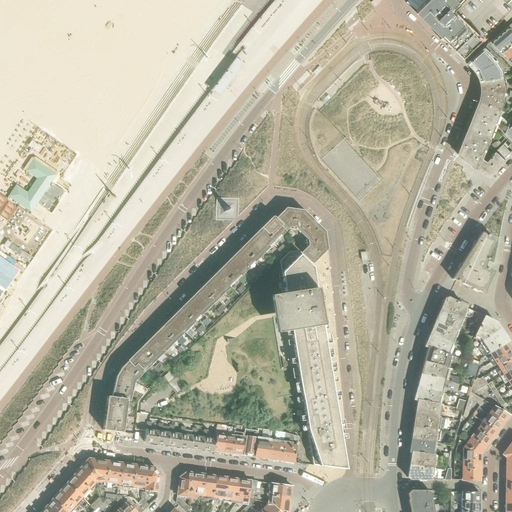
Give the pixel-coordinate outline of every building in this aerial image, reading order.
[(426,0),(418,9),(415,12),(419,16),(430,27),(435,32),(440,36),(444,40),(453,49),(458,53),(462,58),(467,54),(476,44),(479,41),(480,42),(511,10),(511,9),(507,5),(502,0),(426,0)] [(511,0),(502,0),(507,5),(511,9),(511,10),(511,9),(511,8),(511,7),(511,0)] [(508,41),(511,37),(511,29),(509,26),(491,42),(501,53),(502,53),(511,44),(508,41)] [(511,45),(511,44),(502,53),(508,59),(511,54),(511,45)] [(479,81),(502,76),(500,70),(495,60),(494,60),(490,55),(483,48),(467,63),(471,67),(474,70),(475,72),(479,81)] [(235,74),(228,69),(215,85),(222,91),(235,74)] [(504,86),(502,76),(479,81),(481,90),(481,92),(479,101),(499,109),(502,99),(504,89),(504,86)] [(468,128),(489,136),(500,110),(500,109),(499,109),(479,101),(468,128)] [(484,149),(489,136),(468,128),(457,155),(477,168),(484,159),(481,156),(484,149)] [(71,167),(36,144),(17,172),(35,184),(52,195),(71,167)] [(484,159),(477,168),(489,176),(511,152),(502,144),(486,161),(484,159)] [(41,220),(56,199),(16,173),(2,194),(41,220)] [(295,228),(301,234),(313,222),(302,212),(286,209),(275,220),(280,224),(278,226),(284,232),(289,227),(295,228)] [(251,239),(264,252),(280,236),(284,232),(278,226),(280,224),(275,220),(273,218),(272,218),(251,239)] [(313,222),(301,234),(307,240),(308,245),(301,252),(300,252),(311,263),(312,262),(312,263),(326,249),(323,233),(313,222)] [(482,268),(486,260),(487,261),(487,260),(486,259),(495,240),(481,233),(452,279),(482,294),(492,272),(482,268)] [(249,267),(264,252),(251,239),(231,258),(244,272),(249,267)] [(227,311),(174,363),(184,372),(192,381),(218,408),(301,394),(307,431),(312,465),(338,469),(346,469),(323,326),(317,288),(313,268),(309,264),(296,251),(289,252),(280,261),(285,293),(269,296),(271,304),(227,311)] [(0,300),(5,303),(20,269),(8,264),(9,261),(3,258),(2,261),(0,260),(0,300)] [(224,291),(244,272),(231,258),(211,278),(224,291)] [(204,312),(224,291),(211,278),(191,299),(204,312)] [(435,322),(455,330),(460,320),(465,307),(447,298),(444,299),(435,322)] [(184,332),(204,312),(191,299),(171,319),(184,332)] [(477,328),(483,316),(476,313),(471,323),(470,325),(477,328)] [(480,339),(489,353),(507,341),(496,323),(483,316),(477,328),(474,336),(480,339)] [(164,352),(184,332),(171,319),(151,339),(164,352)] [(424,347),(427,348),(446,353),(449,344),(455,330),(435,322),(424,347)] [(144,372),(164,352),(151,339),(131,359),(144,372)] [(488,358),(491,362),(511,349),(510,347),(511,346),(507,341),(489,353),(491,356),(488,358)] [(471,359),(474,354),(477,349),(475,347),(469,357),(471,359)] [(420,374),(442,379),(445,369),(449,354),(446,353),(427,348),(420,374)] [(498,367),(511,358),(511,350),(511,349),(491,362),(493,366),(496,364),(498,367)] [(500,376),(511,368),(511,358),(498,367),(500,370),(497,372),(500,376)] [(116,377),(111,397),(127,400),(130,400),(134,381),(144,372),(131,359),(121,369),(116,377)] [(160,363),(157,365),(164,372),(166,370),(160,363)] [(505,378),(507,381),(511,378),(511,368),(500,376),(502,380),(505,378)] [(170,371),(163,378),(168,384),(176,376),(170,371)] [(413,400),(417,401),(428,403),(439,405),(439,404),(444,405),(445,401),(439,399),(438,403),(436,403),(438,394),(442,379),(420,374),(413,400)] [(473,394),(487,385),(487,384),(483,377),(480,379),(476,378),(476,380),(474,380),(470,392),(473,394)] [(492,392),(496,389),(491,382),(487,384),(487,385),(492,392)] [(500,397),(496,389),(492,392),(497,399),(500,397)] [(127,400),(111,397),(107,397),(105,411),(108,412),(107,416),(104,416),(102,430),(122,433),(124,418),(124,416),(125,414),(127,400)] [(505,403),(500,397),(497,399),(501,407),(502,406),(502,405),(505,403)] [(459,400),(456,408),(463,410),(465,401),(459,400)] [(413,426),(435,429),(437,419),(439,405),(428,403),(417,401),(413,426)] [(487,414),(495,420),(497,420),(503,424),(509,416),(510,415),(494,405),(490,410),(485,407),(482,410),(487,414)] [(497,432),(503,424),(497,420),(495,420),(487,414),(484,418),(476,411),(473,414),(477,418),(482,422),(490,428),(492,428),(497,432)] [(477,418),(473,414),(467,422),(471,426),(477,418)] [(156,444),(158,431),(150,430),(151,423),(147,422),(144,442),(156,444)] [(492,439),(497,432),(492,428),(490,428),(482,422),(476,429),(485,436),(487,435),(492,439)] [(156,444),(167,445),(169,432),(170,427),(162,426),(163,424),(159,424),(158,431),(156,444)] [(167,445),(179,447),(180,434),(173,433),(174,426),(170,425),(170,427),(169,432),(167,445)] [(213,452),(223,453),(226,434),(226,431),(227,426),(223,426),(223,433),(216,432),(215,434),(213,452)] [(409,452),(411,453),(433,455),(434,455),(431,454),(433,444),(435,429),(413,426),(409,452)] [(190,448),(192,435),(192,431),(185,430),(185,427),(181,427),(180,434),(179,447),(190,448)] [(223,453),(232,454),(235,428),(230,427),(229,427),(228,431),(226,431),(226,434),(223,453)] [(201,450),(203,437),(196,436),(197,429),(193,428),(192,431),(192,435),(190,448),(201,450)] [(235,428),(232,454),(241,456),(244,429),(235,428)] [(246,429),(243,455),(243,456),(254,457),(257,438),(258,431),(246,429)] [(486,447),(492,439),(487,435),(485,436),(476,429),(470,437),(479,443),(482,443),(486,447)] [(201,450),(213,452),(215,434),(208,433),(208,430),(204,430),(203,437),(201,450)] [(268,459),(281,461),(284,441),(285,432),(275,431),(274,440),(270,440),(268,459)] [(291,434),(285,432),(284,441),(281,461),(293,463),(294,460),(296,443),(288,441),(288,440),(290,440),(291,434)] [(480,455),(486,447),(482,443),(479,443),(470,437),(465,445),(472,451),(475,451),(480,455)] [(254,457),(268,459),(270,440),(257,438),(254,457)] [(480,460),(480,455),(475,451),(472,451),(465,445),(462,448),(462,460),(469,460),(471,459),(474,459),(475,460),(480,460)] [(511,446),(510,445),(502,455),(506,458),(506,461),(511,461),(511,446)] [(433,455),(411,453),(407,477),(409,480),(429,480),(430,477),(437,478),(438,469),(431,469),(433,455)] [(105,482),(108,462),(88,459),(86,462),(91,467),(95,483),(100,482),(105,482)] [(480,469),(480,460),(475,460),(474,459),(471,459),(469,460),(462,460),(462,469),(469,469),(471,468),(474,468),(475,469),(480,469)] [(82,497),(95,483),(91,467),(86,462),(67,483),(82,497)] [(118,484),(121,463),(108,462),(105,482),(118,484)] [(132,486),(135,465),(121,463),(118,484),(118,489),(131,491),(132,486)] [(144,488),(147,467),(135,465),(132,486),(144,488)] [(147,467),(144,488),(144,490),(157,492),(159,477),(159,476),(158,475),(159,474),(155,469),(153,469),(153,468),(152,468),(147,467)] [(480,481),(480,469),(475,469),(474,468),(471,468),(469,469),(462,469),(462,480),(480,481)] [(201,498),(204,475),(189,473),(189,474),(185,473),(180,477),(179,482),(177,497),(180,498),(189,499),(190,498),(195,498),(195,497),(201,498)] [(207,499),(224,501),(227,478),(204,475),(201,498),(207,499)] [(241,502),(247,503),(248,498),(249,493),(250,481),(227,478),(224,501),(237,503),(241,504),(241,502)] [(250,481),(249,493),(254,494),(267,496),(268,490),(256,488),(257,482),(250,481)] [(69,511),(82,497),(67,483),(52,500),(51,501),(63,511),(69,511)] [(288,511),(292,487),(269,484),(268,490),(267,496),(268,496),(267,504),(275,505),(275,506),(280,511),(288,511)] [(410,511),(433,511),(431,499),(430,499),(430,493),(431,493),(431,492),(410,492),(408,494),(409,501),(408,501),(410,511)] [(461,502),(479,502),(479,493),(461,492),(461,498),(460,498),(460,502),(461,502)] [(99,497),(90,506),(95,511),(98,507),(102,503),(104,502),(99,497)] [(188,506),(180,498),(177,497),(176,503),(178,505),(179,505),(185,511),(188,509),(188,506)] [(129,498),(126,502),(131,507),(135,504),(129,498)] [(63,511),(51,501),(52,500),(49,500),(47,503),(47,505),(41,511),(63,511)] [(149,505),(144,500),(143,500),(140,504),(145,509),(149,505)] [(126,502),(126,501),(119,508),(122,511),(136,511),(131,507),(126,502)] [(479,511),(479,502),(461,502),(460,511),(471,511),(472,511),(479,511)] [(131,507),(136,511),(141,511),(144,510),(136,503),(135,504),(131,507)] [(246,511),(252,505),(251,505),(247,503),(247,506),(244,509),(246,511)]
